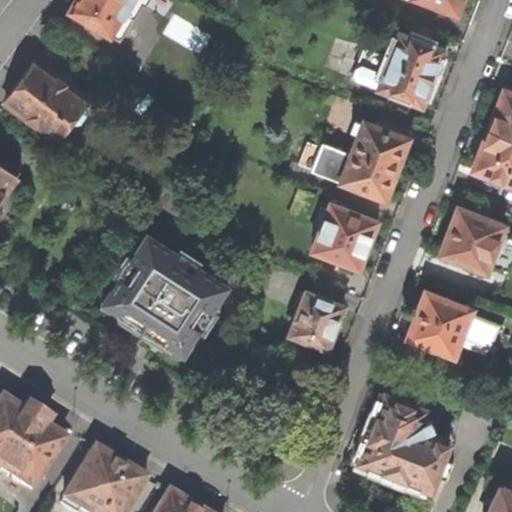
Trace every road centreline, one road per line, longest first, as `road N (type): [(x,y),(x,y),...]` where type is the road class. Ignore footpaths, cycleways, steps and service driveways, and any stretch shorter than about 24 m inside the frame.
road 1 (residential): [(503,0),(302,511)]
road 2 (residential): [(285,511),(96,401),(0,333)]
